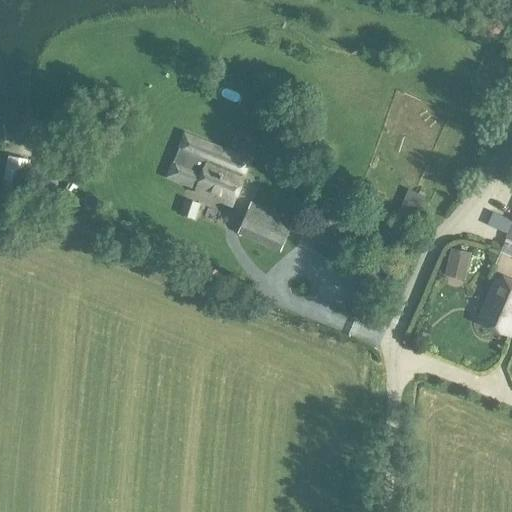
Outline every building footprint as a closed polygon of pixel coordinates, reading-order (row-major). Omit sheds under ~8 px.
[(199,194),(232,207),(246,173),(227,165),(232,153),(186,134),(168,179),(200,192),(199,194)] [(65,167),(54,169),(56,179),(67,177),(65,167)] [(414,192),(404,217),(415,221),(425,196),(414,192)] [(202,205),(185,199),(180,215),(196,221),(202,205)] [(291,221),(251,206),(238,237),(280,252),(291,221)] [(323,256),(338,218),(314,208),(299,246),(323,256)] [(400,247),(412,252),(417,241),(405,236),(400,247)] [(452,249),(449,263),(466,267),(470,253),(452,249)] [(354,279),(354,262),(327,263),(327,279),(354,279)] [(511,287),(495,281),(478,324),(511,336),(511,332),(511,287)]
